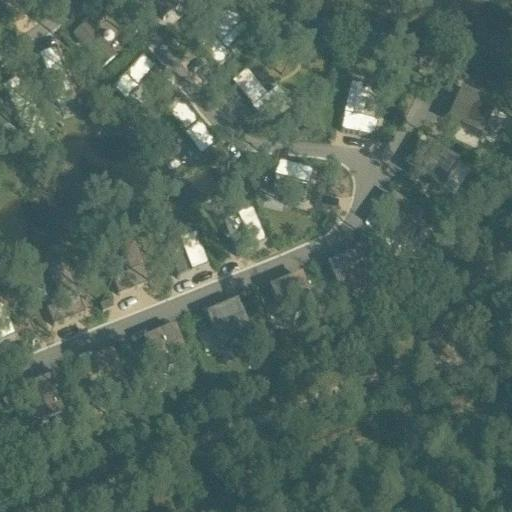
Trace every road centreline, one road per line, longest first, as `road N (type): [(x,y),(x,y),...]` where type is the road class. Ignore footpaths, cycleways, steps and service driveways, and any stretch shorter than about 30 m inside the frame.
road 1 (track): [(0,381),(339,236),(423,103)]
road 2 (track): [(444,331),(406,358),(38,511)]
road 3 (track): [(511,405),(330,456),(199,511)]
road 4 (track): [(125,0),(224,124),(265,147),(387,161)]
